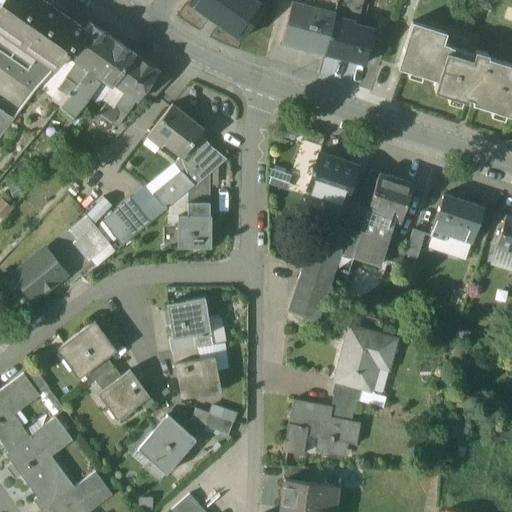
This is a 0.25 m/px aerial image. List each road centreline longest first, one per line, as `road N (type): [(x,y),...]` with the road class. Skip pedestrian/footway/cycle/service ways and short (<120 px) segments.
road 1 (tertiary): [(148,26),(264,84),(511,166)]
road 2 (residential): [(126,282),(86,294),(0,359)]
road 3 (residential): [(253,272),(126,282)]
